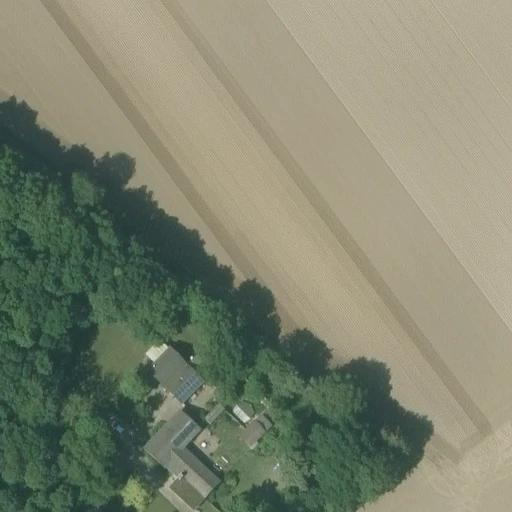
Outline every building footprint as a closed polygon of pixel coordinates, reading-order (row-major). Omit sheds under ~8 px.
[(202,387),(203,386),(185,369),(168,351),(167,352),(168,353),(149,372),(148,371),(147,372),(182,407),(183,406),(182,405),(201,386),(202,387)] [(185,369),(203,386),(214,374),(197,356),(185,369)] [(218,405),(204,420),(210,426),(224,411),(218,405)] [(178,414),(143,450),(165,470),(166,469),(165,468),(167,466),(179,477),(176,481),(177,482),(170,490),(195,507),(202,500),(203,501),(218,484),(182,450),(198,433),(178,414)] [(254,446),(267,434),(255,420),(242,432),(254,446)]
